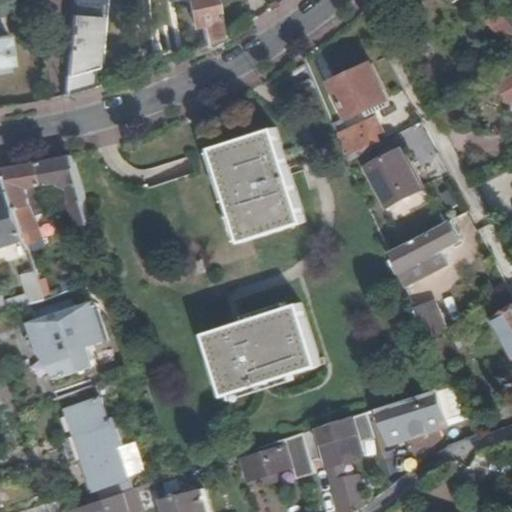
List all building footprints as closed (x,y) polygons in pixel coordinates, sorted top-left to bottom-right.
[(200,25),(204,46),(220,38),(212,0),(186,0),(191,26),(200,25)] [(511,8),(509,5),(499,12),(503,16),(511,26),(511,8)] [(72,13),(67,94),(94,87),(100,16),(72,13)] [(511,65),(495,74),(500,84),(511,77),(511,26),(503,16),(490,26),(511,53),(511,65)] [(8,32),(5,32),(0,32),(0,62),(14,60),(8,32)] [(335,85),(351,119),(367,111),(389,100),(372,67),(335,85)] [(299,98),(317,93),(314,83),(297,89),(299,98)] [(367,111),(370,118),(392,107),(389,100),(367,111)] [(370,119),(337,135),(349,163),(383,144),(372,123),(370,119)] [(383,144),(390,140),(379,119),(372,123),(383,144)] [(294,225),(305,221),(275,128),(266,131),(265,128),(261,130),(261,131),(213,148),(229,198),(227,199),(228,203),(230,202),(243,241),(290,226),(291,228),(294,227),(294,225)] [(369,170),(388,210),(421,193),(403,153),(369,170)] [(72,156),(39,162),(45,183),(58,181),(67,186),(76,222),(92,218),(72,156)] [(39,162),(3,170),(11,194),(27,242),(42,237),(37,222),(34,211),(28,187),(45,183),(39,162)] [(37,222),(55,216),(45,183),(28,187),(34,211),(37,222)] [(452,191),(442,196),(450,211),(459,206),(452,191)] [(11,194),(0,197),(0,261),(30,253),(27,242),(11,194)] [(92,218),(76,222),(79,233),(95,229),(92,218)] [(460,244),(450,223),(388,254),(396,273),(438,251),(440,254),(447,250),(453,247),(460,244)] [(42,237),(27,242),(30,253),(45,247),(42,237)] [(396,273),(402,287),(445,265),(440,254),(438,251),(396,273)] [(198,275),(206,273),(202,261),(195,263),(198,275)] [(75,288),(110,277),(107,268),(73,278),(75,288)] [(38,271),(22,274),(25,296),(41,294),(38,271)] [(57,378),(91,367),(95,359),(90,341),(107,335),(98,306),(92,303),(39,320),(42,328),(32,331),(28,338),(31,346),(36,350),(48,348),(52,361),(57,378)] [(437,303),(413,313),(425,341),(449,329),(437,303)] [(206,336),(225,396),(238,392),(238,394),(242,393),(241,390),(249,387),(250,390),(254,389),(254,386),(324,363),(321,356),(316,357),(298,304),(206,336)] [(511,313),(497,321),(511,349),(511,313)] [(461,385),(450,389),(457,417),(470,413),(461,385)] [(447,425),(437,392),(379,412),(388,444),(447,425)] [(97,487),(130,476),(129,473),(119,445),(125,443),(118,420),(113,422),(104,396),(71,407),(97,487)] [(323,461),(325,470),(339,465),(364,457),(360,446),(372,443),(364,416),(314,433),(323,461)] [(475,436),(473,429),(461,432),(463,440),(475,436)] [(314,433),(258,451),(258,458),(242,463),(249,484),(263,480),(269,485),(280,482),(283,473),(292,470),(294,483),(315,477),(312,465),(323,461),(314,433)] [(125,443),(119,445),(129,473),(142,469),(132,440),(125,443)] [(332,494),(346,490),(339,465),(325,470),(332,494)] [(475,474),(463,477),(467,489),(479,487),(475,474)] [(157,486),(160,496),(179,490),(176,481),(157,486)] [(354,511),(363,506),(358,486),(346,490),(332,494),(336,511),(354,511)] [(163,511),(206,511),(200,491),(160,501),(163,511)] [(74,511),(129,511),(125,496),(74,511)] [(65,511),(61,503),(35,511),(65,511)]
